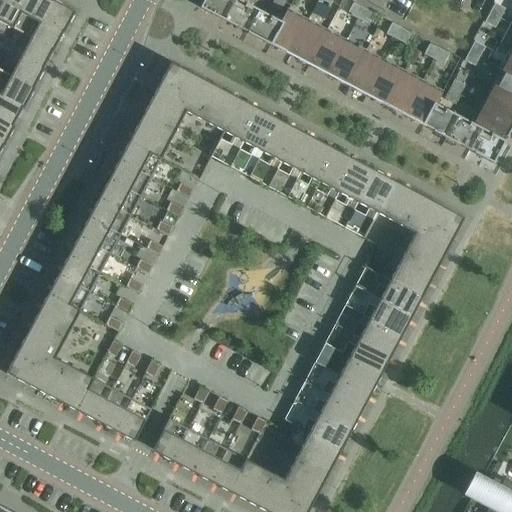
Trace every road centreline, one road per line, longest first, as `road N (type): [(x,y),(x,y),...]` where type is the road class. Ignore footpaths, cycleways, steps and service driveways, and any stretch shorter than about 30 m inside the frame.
road 1 (tertiary): [(0,271),(144,0)]
road 2 (tertiary): [(134,511),(0,438)]
